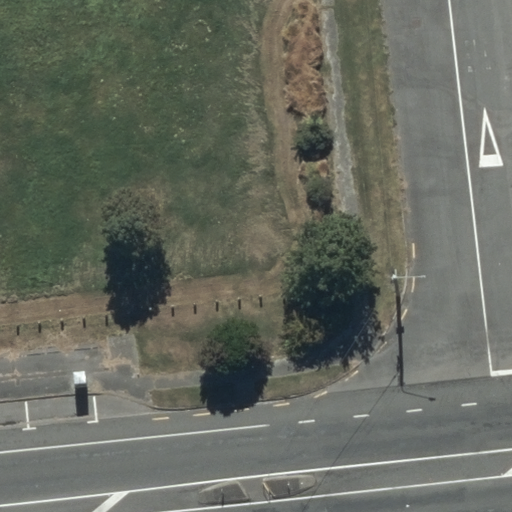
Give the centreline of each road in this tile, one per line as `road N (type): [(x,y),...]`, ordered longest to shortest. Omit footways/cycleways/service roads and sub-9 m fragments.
road 1 (residential): [(499,460),(447,0)]
road 2 (secondary): [(58,511),(499,460)]
